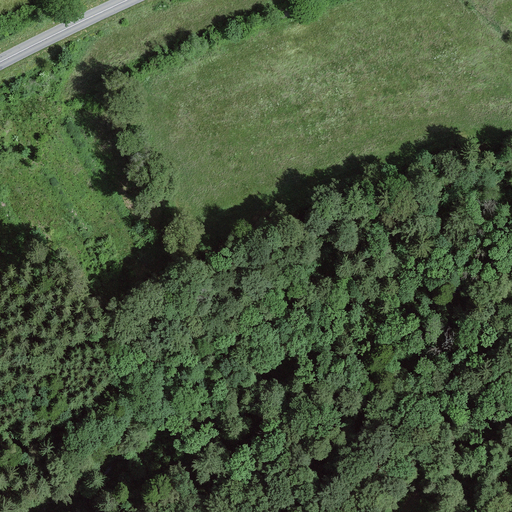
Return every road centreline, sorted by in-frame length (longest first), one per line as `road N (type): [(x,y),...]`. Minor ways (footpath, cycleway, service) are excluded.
road 1 (track): [(0,368),(102,329),(188,237)]
road 2 (secondary): [(126,0),(0,62)]
